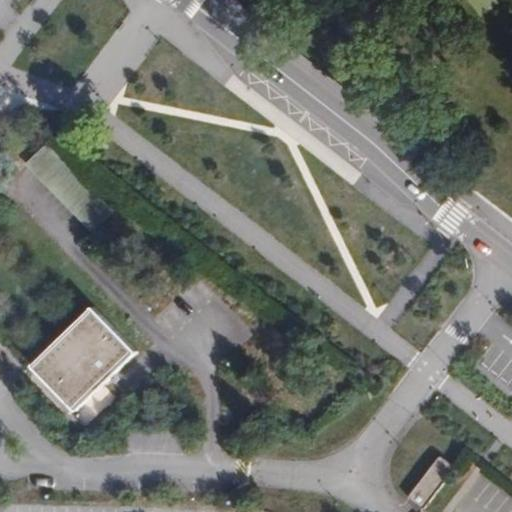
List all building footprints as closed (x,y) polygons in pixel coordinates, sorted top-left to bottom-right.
[(105,215),(37,143),(19,160),(87,231),(105,215)] [(83,235),(16,163),(0,177),(0,178),(68,250),(83,235)] [(0,238),(37,278),(56,260),(0,200),(0,238)] [(33,281),(0,246),(0,284),(14,299),(33,281)] [(144,350),(100,305),(36,367),(79,411),(144,350)] [(455,467),(441,456),(407,499),(422,510),(455,467)]
